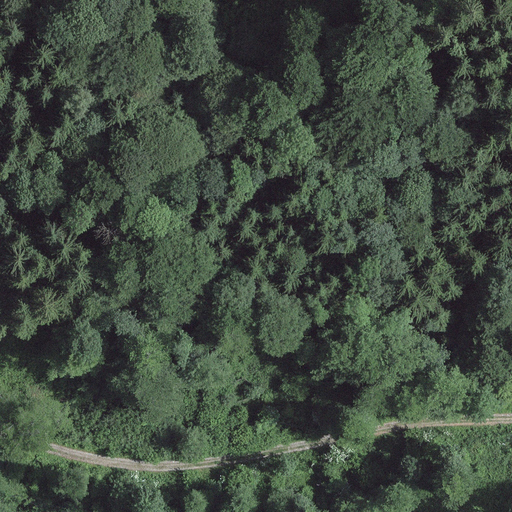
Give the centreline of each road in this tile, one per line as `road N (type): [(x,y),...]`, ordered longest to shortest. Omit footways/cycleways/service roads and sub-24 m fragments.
road 1 (track): [(0,434),(112,463),(196,469),(344,434),(511,421)]
road 2 (track): [(0,223),(55,204),(130,193),(242,137),(415,0)]
